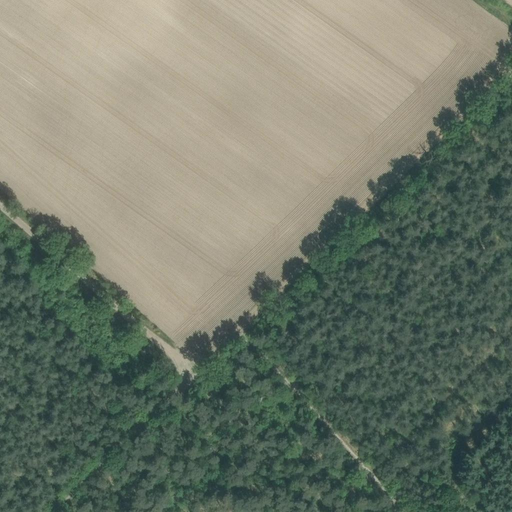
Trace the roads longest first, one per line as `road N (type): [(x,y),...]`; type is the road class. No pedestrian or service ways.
road 1 (track): [(0,204),(188,365),(205,360),(506,66),(511,51)]
road 2 (track): [(237,330),(372,474),(331,511)]
road 3 (track): [(372,474),(511,336)]
